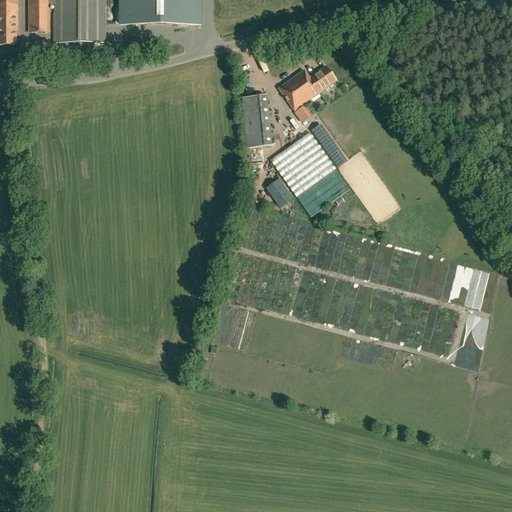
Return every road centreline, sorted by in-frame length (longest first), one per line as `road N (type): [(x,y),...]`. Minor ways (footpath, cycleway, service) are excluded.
road 1 (track): [(13,82),(47,343),(32,511)]
road 2 (unclassified): [(346,21),(116,75),(0,83)]
road 3 (track): [(511,249),(346,21)]
road 4 (unclassified): [(346,21),(511,1)]
